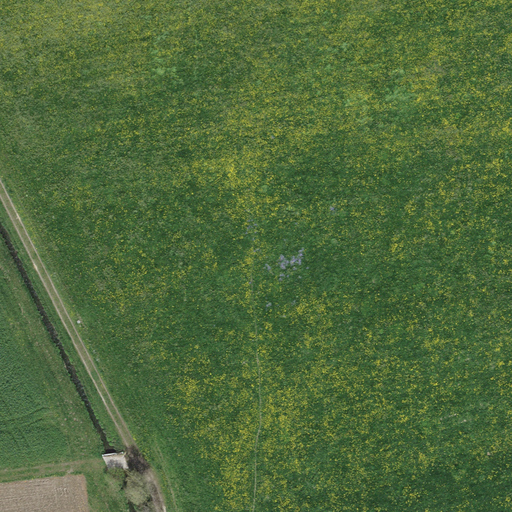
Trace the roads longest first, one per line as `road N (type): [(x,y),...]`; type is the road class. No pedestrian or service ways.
road 1 (track): [(138,465),(0,191)]
road 2 (track): [(138,465),(0,481)]
